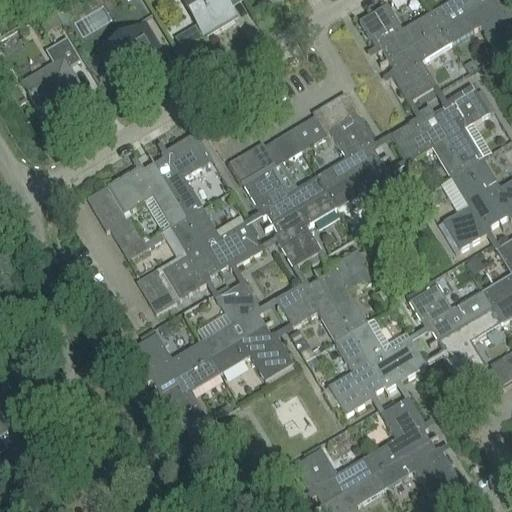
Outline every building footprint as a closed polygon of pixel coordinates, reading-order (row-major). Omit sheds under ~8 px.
[(181,0),(197,24),(207,41),(208,40),(206,36),(220,28),(222,32),(223,31),(221,27),(234,19),(237,23),(238,23),(228,5),(224,0),(181,0)] [(458,0),(433,16),(443,32),(496,0),(458,0)] [(503,8),(497,0),(496,0),(443,32),(452,48),(482,30),(497,55),(511,45),(511,15),(507,6),(503,8)] [(404,33),(389,8),(361,25),(380,57),(383,54),(389,64),(443,32),(433,16),(404,33)] [(62,26),(58,18),(50,23),(55,31),(62,26)] [(161,69),(150,52),(138,31),(101,54),(123,91),(114,96),(115,97),(161,69)] [(443,32),(389,64),(395,73),(391,76),(410,107),(438,90),(423,65),(452,48),(443,32)] [(94,109),(71,71),(82,64),(67,41),(46,54),(54,68),(24,86),(38,110),(56,99),(71,123),(94,109)] [(467,172),(484,162),(466,133),(491,117),(474,89),(443,108),(445,112),(435,118),(467,172)] [(346,96),(335,103),(348,123),(359,117),(346,96)] [(337,130),(348,123),(335,103),(325,109),(337,130)] [(314,116),(316,119),(326,136),(327,136),(337,130),(325,109),(314,116)] [(392,139),(409,167),(434,152),(452,182),(467,172),(435,118),(426,123),(424,119),(392,139)] [(329,140),(327,136),(326,136),(316,119),(296,132),(308,152),(329,140)] [(319,181),(329,197),(383,166),(376,155),(380,152),(361,120),(344,131),(332,137),(348,164),(319,181)] [(296,132),(284,138),(297,159),(308,152),(296,132)] [(287,165),(297,159),(284,138),(275,144),(287,165)] [(165,162),(154,168),(186,222),(204,211),(186,182),(211,167),(194,139),(162,158),(165,162)] [(277,171),(287,165),(275,144),(266,149),(265,150),(275,167),(277,171)] [(264,146),(253,153),(266,173),(275,167),(265,150),(266,149),(264,146)] [(253,153),(243,159),(255,180),(266,173),(253,153)] [(243,187),(255,180),(243,159),(231,166),(243,187)] [(484,162),(467,172),(500,226),(510,220),(511,223),(511,185),(502,191),(484,162)] [(387,173),(383,166),(329,197),(338,212),(367,195),(382,220),(410,203),(391,171),(387,173)] [(112,188),(122,205),(129,218),(154,203),(171,231),(186,222),(154,168),(146,173),(144,169),(112,188)] [(467,172),(452,182),(469,211),(444,226),(462,254),(493,235),(491,231),(500,226),(467,172)] [(274,173),(262,180),(245,190),(264,222),(268,219),(274,229),(329,197),(319,181),(289,198),(274,173)] [(435,191),(429,181),(418,187),(424,197),(435,191)] [(88,202),(95,214),(115,202),(109,190),(88,202)] [(443,204),(437,193),(427,199),(433,209),(443,204)] [(329,197),(274,229),(279,238),(276,240),(295,272),(323,255),(308,230),(338,212),(329,197)] [(95,214),(101,224),(122,212),(115,202),(95,214)] [(204,211),(186,222),(219,276),(229,270),(232,273),(263,254),(246,226),(221,241),(204,211)] [(107,235),(111,233),(128,222),(122,212),(101,224),(107,235)] [(111,233),(116,242),(137,230),(131,220),(128,222),(111,233)] [(164,276),(171,287),(181,304),(213,285),(211,281),(219,276),(186,222),(171,231),(189,261),(164,276)] [(359,226),(350,231),(355,239),(363,235),(359,226)] [(116,242),(123,253),(143,241),(137,230),(116,242)] [(123,253),(129,264),(150,252),(143,241),(123,253)] [(491,312),(511,300),(511,244),(497,253),(511,277),(511,278),(482,296),(491,312)] [(320,283),(353,336),(369,327),(351,297),(376,282),(359,254),(327,273),(329,277),(320,283)] [(477,259),(467,268),(469,270),(476,278),(486,269),(477,259)] [(138,285),(144,295),(164,283),(158,273),(138,285)] [(144,295),(150,306),(170,294),(164,283),(144,295)] [(319,317),(336,346),(353,336),(320,283),(311,288),(308,284),(277,304),(294,332),(319,317)] [(245,286),(217,303),(232,328),(201,346),(211,363),(267,330),(261,320),(264,317),(245,286)] [(433,335),(438,344),(491,312),(482,296),(454,313),(439,288),(410,305),(429,337),(433,335)] [(178,306),(170,294),(150,306),(157,318),(178,306)] [(511,300),(491,312),(501,328),(511,321),(511,300)] [(403,319),(398,311),(389,315),(392,321),(398,322),(403,319)] [(491,312),(438,344),(444,354),(440,356),(460,388),(488,371),(472,345),(501,328),(491,312)] [(174,336),(169,326),(161,331),(166,340),(174,336)] [(369,327),(353,336),(385,390),(394,385),(397,389),(428,370),(411,341),(386,356),(369,327)] [(267,330),(211,363),(221,378),(251,360),(266,385),(295,368),(276,336),(272,338),(267,330)] [(353,336),(336,346),(354,376),(329,391),(346,419),(378,400),(376,396),(385,390),(353,336)] [(153,384),(158,394),(211,363),(201,346),(173,363),(158,338),(130,355),(149,387),(153,384)] [(317,359),(312,350),(302,357),(307,365),(307,364),(316,359),(317,359)] [(511,380),(511,356),(501,363),(511,380)] [(193,395),(221,378),(211,363),(158,394),(164,403),(160,405),(179,437),(208,420),(193,395)] [(511,384),(511,380),(501,363),(491,368),(494,372),(504,389),(505,389),(511,384)] [(507,392),(505,389),(504,389),(494,372),(483,378),(495,399),(507,392)] [(485,405),(495,399),(483,378),(472,385),(485,405)] [(485,405),(472,385),(462,391),(474,412),(485,405)] [(378,476),(431,445),(426,435),(429,433),(410,401),(382,418),(397,443),(368,460),(378,476)] [(0,457),(9,452),(2,441),(12,434),(4,421),(0,424),(0,457)] [(431,445),(378,476),(388,492),(416,475),(431,500),(460,483),(441,451),(437,454),(431,445)] [(318,500),(323,509),(378,476),(368,460),(338,478),(323,453),(295,470),(314,502),(318,500)] [(378,476),(323,509),(324,511),(358,511),(357,510),(388,492),(378,476)]
